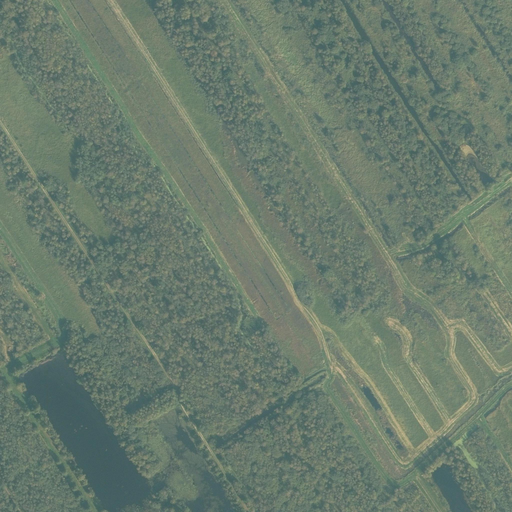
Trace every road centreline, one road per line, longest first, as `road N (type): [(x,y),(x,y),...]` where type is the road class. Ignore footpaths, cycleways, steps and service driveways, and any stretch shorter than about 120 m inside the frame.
road 1 (track): [(248,511),(0,118)]
road 2 (track): [(96,511),(9,377),(16,364),(60,340),(61,330),(0,228)]
